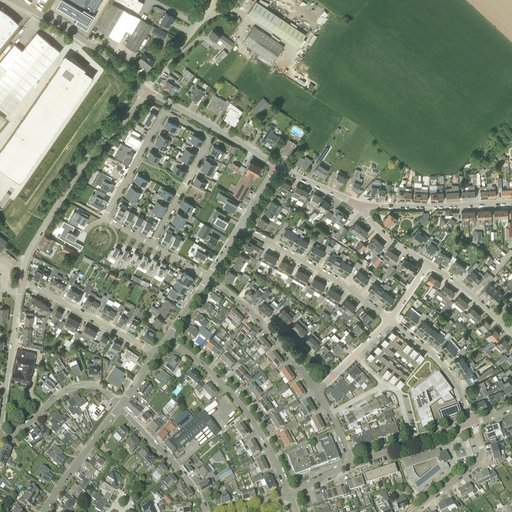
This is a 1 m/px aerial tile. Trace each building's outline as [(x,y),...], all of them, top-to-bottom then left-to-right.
[(41,0),(30,0),(31,0),(40,6),(39,8),(41,9),(46,2),(41,0)] [(59,0),(59,2),(56,6),(78,19),(84,27),(87,29),(92,21),(90,20),(102,0),(59,0)] [(115,0),(121,3),(139,12),(143,3),(137,0),(115,0)] [(256,2),(247,14),(273,31),(297,47),(305,35),(281,19),(256,2)] [(113,4),(98,28),(109,35),(122,9),(113,4)] [(0,46),(19,24),(9,16),(2,7),(0,8),(0,46)] [(122,9),(109,35),(119,41),(135,16),(122,9)] [(162,16),(160,21),(166,25),(166,26),(169,28),(171,25),(170,24),(171,22),(172,22),(174,18),(170,15),(169,16),(167,15),(168,14),(165,13),(163,17),(162,16)] [(141,18),(125,45),(137,51),(152,25),(141,18)] [(245,38),(242,43),(273,63),(284,46),(253,26),(245,38)] [(155,27),(152,33),(164,40),(167,34),(155,27)] [(212,32),(209,36),(216,41),(218,38),(231,48),(234,44),(221,34),(220,35),(213,31),(212,32)] [(0,62),(0,107),(9,115),(61,51),(37,32),(22,51),(15,44),(0,62)] [(317,37),(313,34),(308,43),(311,45),(317,37)] [(224,50),(215,58),(217,61),(220,58),(222,59),(227,53),(224,50)] [(144,54),(138,62),(148,69),(154,61),(147,56),(144,54)] [(61,65),(0,152),(0,168),(20,183),(94,77),(84,71),(86,69),(66,55),(60,64),(61,65)] [(165,82),(162,86),(170,91),(170,93),(171,94),(174,90),(176,91),(177,91),(179,90),(178,88),(174,85),(178,80),(169,74),(164,81),(165,82)] [(194,88),(189,96),(196,100),(198,101),(204,92),(195,86),(194,88)] [(212,100),(207,107),(212,111),(213,109),(218,112),(221,107),(226,110),(228,107),(230,102),(231,102),(227,99),(225,101),(220,97),(217,102),(218,102),(217,103),(212,100)] [(263,98),(252,109),(258,115),(269,104),(263,98)] [(227,114),(224,119),(235,125),(239,119),(236,117),(237,113),(240,115),(242,112),(230,102),(228,107),(230,108),(226,114),(227,114)] [(150,112),(144,123),(150,126),(156,115),(150,112)] [(247,122),(242,130),(245,132),(246,133),(247,133),(249,135),(253,129),(254,130),(255,127),(256,128),(258,126),(254,123),(254,122),(255,122),(251,119),(249,123),(247,122)] [(164,126),(171,130),(169,133),(175,136),(177,133),(174,131),(177,126),(170,122),(171,122),(168,120),(166,123),(165,126),(164,126)] [(271,125),(261,142),(268,146),(270,143),(273,145),(278,137),(272,133),(275,127),(271,125)] [(133,130),(127,139),(132,143),(131,145),(137,149),(139,144),(141,140),(137,138),(140,133),(133,130)] [(160,134),(157,139),(167,144),(170,139),(172,140),(174,137),(168,134),(167,137),(160,134)] [(188,139),(186,141),(192,144),(193,142),(197,144),(200,146),(200,145),(201,143),(203,139),(200,138),(200,139),(193,135),(190,140),(188,139)] [(157,139),(155,144),(161,147),(160,150),(165,153),(167,150),(165,149),(167,144),(157,139)] [(283,144),(278,152),(278,153),(283,156),(284,156),(285,154),(289,156),(296,145),(296,144),(294,143),(294,142),(293,142),(289,140),(286,145),(284,144),(283,144)] [(186,148),(183,153),(193,158),(196,153),(189,149),(191,147),(185,143),(183,146),(186,148)] [(124,145),(116,158),(120,160),(128,164),(131,158),(133,155),(132,155),(129,153),(131,149),(124,145)] [(211,151),(210,151),(214,153),(217,155),(216,158),(221,161),(225,153),(217,148),(217,147),(214,145),(212,149),(211,151)] [(325,147),(317,160),(321,162),(329,149),(325,147)] [(149,154),(147,157),(150,159),(151,158),(152,159),(157,162),(160,157),(163,158),(164,155),(159,152),(157,155),(150,151),(150,152),(149,154)] [(178,156),(176,159),(182,162),(183,159),(190,163),(193,158),(183,153),(181,157),(180,157),(180,158),(178,156)] [(299,155),(294,163),(300,166),(301,164),(307,168),(311,160),(305,157),(304,158),(299,155)] [(110,157),(107,161),(115,166),(110,174),(120,180),(123,173),(120,172),(124,165),(110,157)] [(206,159),(204,164),(213,169),(216,165),(216,164),(219,166),(220,163),(215,160),(213,163),(206,159)] [(176,166),(173,171),(175,171),(180,174),(179,175),(181,176),(183,177),(184,174),(186,171),(184,169),(179,167),(181,164),(175,161),(174,164),(176,165),(176,166)] [(230,161),(226,169),(228,170),(230,167),(237,171),(239,166),(230,161)] [(244,172),(239,183),(248,188),(256,174),(258,175),(261,168),(250,162),(246,169),(247,170),(245,173),(244,172)] [(320,163),(314,171),(319,175),(320,173),(324,176),(329,168),(320,163)] [(204,164),(201,169),(207,173),(206,176),(211,179),(213,176),(211,174),(213,169),(204,164)] [(356,169),(351,181),(354,182),(351,188),(358,190),(362,181),(358,180),(360,176),(359,175),(361,171),(356,169)] [(102,173),(96,183),(112,192),(115,186),(110,183),(112,178),(102,173)] [(338,173),(335,181),(341,183),(341,184),(344,176),(338,173)] [(135,180),(134,180),(141,184),(140,187),(145,190),(147,187),(144,186),(147,180),(140,177),(141,176),(138,174),(137,175),(135,180)] [(195,179),(193,183),(196,184),(197,183),(199,185),(203,187),(206,182),(209,183),(210,180),(205,177),(203,180),(199,178),(197,176),(196,177),(195,179)] [(507,189),(501,189),(501,196),(510,196),(509,182),(509,180),(506,180),(507,189)] [(284,181),(280,189),(286,192),(290,185),(284,181)] [(239,183),(233,194),(242,199),(248,188),(239,183)] [(370,184),(365,189),(368,192),(367,193),(375,196),(378,196),(379,189),(379,186),(374,186),(373,187),(370,184)] [(396,191),(399,191),(399,192),(398,199),(404,199),(405,192),(406,187),(399,185),(398,187),(398,188),(397,191),(396,191)] [(131,186),(129,191),(138,196),(141,192),(143,193),(145,190),(140,187),(138,190),(131,186)] [(289,191),(286,197),(289,199),(290,199),(292,195),(298,198),(302,189),(296,186),(293,193),(289,191)] [(487,186),(479,186),(480,198),(488,197),(487,186)] [(487,186),(488,197),(495,197),(495,186),(487,187),(487,186)] [(379,189),(378,196),(384,197),(385,193),(389,194),(390,190),(390,188),(386,187),(385,190),(379,189)] [(158,193),(156,196),(162,199),(163,196),(170,200),(170,199),(172,197),(173,194),(170,192),(170,193),(163,189),(161,194),(160,194),(158,193)] [(298,198),(298,199),(304,201),(301,206),(304,208),(306,205),(308,200),(305,199),(309,192),(302,189),(298,198)] [(96,196),(91,204),(102,210),(107,201),(103,199),(105,195),(97,190),(94,195),(96,196)] [(129,191),(126,196),(133,199),(131,202),(130,201),(130,202),(136,205),(138,202),(136,200),(138,196),(129,191)] [(219,193),(216,197),(225,202),(223,205),(224,206),(226,207),(234,212),(237,206),(233,203),(234,201),(219,193)] [(308,200),(306,205),(307,206),(308,205),(312,207),(313,203),(317,205),(318,203),(320,204),(323,200),(320,199),(320,198),(313,194),(310,201),(308,200)] [(156,196),(154,199),(157,201),(154,205),(164,210),(167,206),(160,202),(162,199),(156,196)] [(181,205),(180,206),(187,209),(186,212),(191,215),(193,212),(191,211),(190,211),(193,206),(187,202),(187,201),(184,199),(182,203),(181,205)] [(316,208),(309,217),(312,220),(319,212),(320,213),(322,212),(323,212),(325,213),(328,209),(332,206),(329,204),(324,199),(323,200),(320,204),(316,208)] [(272,201),(269,207),(279,213),(276,211),(279,205),(272,201)] [(149,208),(148,212),(154,215),(155,215),(153,214),(155,212),(161,215),(164,210),(154,205),(152,209),(149,208)] [(120,206),(115,216),(120,219),(122,215),(126,217),(129,211),(120,206)] [(269,207),(265,212),(271,216),(269,218),(268,218),(280,225),(281,222),(280,221),(276,219),(279,213),(269,207)] [(216,209),(213,215),(216,217),(214,221),(218,223),(216,226),(223,230),(228,222),(224,219),(226,215),(227,215),(216,209)] [(325,213),(322,218),(325,220),(328,216),(335,222),(342,213),(337,209),(333,213),(328,209),(325,213)] [(126,217),(123,221),(124,221),(129,223),(131,219),(135,221),(138,216),(129,211),(126,217)] [(178,211),(175,216),(184,222),(187,217),(189,219),(191,216),(186,213),(184,215),(178,211)] [(71,216),(68,221),(77,226),(79,221),(83,223),(85,224),(88,218),(87,218),(88,216),(81,212),(80,214),(76,212),(73,217),(71,216)] [(338,232),(334,236),(336,238),(337,238),(345,228),(343,226),(344,224),(343,223),(348,217),(342,213),(335,222),(340,225),(339,226),(341,228),(338,232)] [(389,213),(383,221),(390,226),(392,223),(392,222),(394,223),(396,221),(397,221),(398,219),(389,213)] [(423,215),(418,219),(422,223),(427,219),(423,215)] [(135,221),(132,226),(133,226),(138,228),(140,224),(143,226),(146,221),(138,216),(135,221)] [(175,216),(172,221),(179,225),(177,228),(183,231),(185,227),(182,226),(184,222),(175,216)] [(440,216),(439,227),(451,217),(440,216)] [(262,218),(258,224),(265,228),(268,223),(270,224),(271,223),(273,224),(272,226),(279,229),(281,225),(280,225),(268,218),(266,221),(262,218)] [(141,230),(141,231),(141,230),(146,233),(149,229),(153,231),(157,223),(153,220),(151,223),(146,221),(143,226),(141,230)] [(64,221),(61,226),(64,228),(67,229),(61,239),(66,241),(67,241),(73,244),(74,241),(76,238),(77,236),(75,235),(71,232),(75,227),(64,221)] [(345,228),(337,238),(339,240),(346,232),(351,236),(354,232),(356,235),(362,228),(356,223),(353,226),(352,226),(351,228),(350,227),(348,230),(345,228)] [(204,224),(197,234),(204,238),(203,240),(206,242),(213,247),(217,240),(210,236),(208,234),(211,228),(204,224)] [(362,228),(356,235),(362,239),(367,232),(362,228)] [(286,229),(281,237),(287,240),(291,232),(286,229)] [(413,235),(411,239),(412,240),(414,241),(417,243),(418,241),(422,243),(428,237),(421,232),(420,233),(417,231),(414,235),(413,235)] [(166,232),(161,242),(161,241),(162,242),(166,244),(168,240),(172,242),(175,236),(166,232)] [(291,232),(287,240),(293,243),(297,235),(291,232)] [(44,235),(39,244),(42,246),(40,249),(43,251),(50,254),(51,252),(50,252),(53,246),(56,242),(44,235)] [(297,235),(293,243),(298,246),(303,238),(297,235)] [(172,242),(170,246),(170,247),(170,246),(175,249),(177,245),(181,247),(184,241),(175,236),(172,242)] [(374,237),(369,243),(371,245),(369,247),(371,250),(379,241),(374,237)] [(303,238),(298,246),(304,250),(309,242),(303,238)] [(248,241),(244,248),(251,252),(253,248),(256,250),(258,247),(248,241)] [(374,257),(370,261),(373,263),(378,257),(376,254),(384,246),(379,241),(371,250),(374,253),(372,255),(374,257)] [(430,242),(426,249),(430,252),(429,253),(434,256),(437,251),(434,249),(436,246),(430,242)] [(494,242),(485,250),(491,256),(498,250),(500,252),(502,250),(494,242)] [(313,244),(309,252),(314,255),(319,247),(313,244)] [(358,250),(357,251),(360,253),(366,246),(363,244),(358,250)] [(64,245),(62,250),(67,252),(77,257),(79,253),(78,253),(76,251),(69,248),(64,245)] [(199,245),(193,255),(204,262),(207,256),(203,253),(206,249),(199,245)] [(115,247),(110,257),(115,260),(112,266),(115,267),(120,259),(122,255),(118,253),(119,251),(120,250),(115,247)] [(319,247),(314,255),(320,258),(324,251),(319,247)] [(439,253),(436,258),(441,261),(445,255),(440,251),(442,249),(439,247),(437,251),(439,253)] [(260,248),(255,258),(258,260),(259,259),(263,250),(260,248)] [(122,255),(120,259),(125,262),(122,267),(126,269),(129,262),(132,257),(130,256),(128,255),(128,254),(129,252),(125,249),(122,255)] [(386,263),(393,253),(391,251),(391,250),(389,249),(388,249),(383,255),(380,254),(378,257),(381,259),(383,260),(386,263)] [(445,255),(441,261),(446,264),(450,259),(452,261),(454,257),(457,252),(455,251),(451,258),(445,255)] [(132,257),(129,262),(138,266),(139,265),(141,259),(137,257),(139,254),(134,252),(132,257)] [(266,252),(261,260),(267,263),(272,255),(266,252)] [(336,257),(331,265),(337,268),(341,260),(343,258),(345,254),(342,253),(340,255),(337,254),(336,257)] [(393,253),(386,263),(389,265),(388,267),(389,267),(386,272),(389,274),(394,267),(392,266),(398,256),(393,253)] [(240,254),(237,260),(243,264),(245,261),(247,262),(249,259),(247,258),(240,254)] [(330,254),(325,261),(331,265),(336,257),(330,254)] [(141,259),(139,265),(147,269),(148,268),(150,262),(147,260),(148,257),(144,255),(141,259)] [(272,255),(267,263),(273,266),(277,258),(272,255)] [(373,263),(378,267),(383,260),(378,257),(373,263)] [(454,262),(451,267),(456,270),(460,264),(455,261),(456,258),(454,257),(452,261),(454,262)] [(150,262),(148,268),(153,271),(150,276),(154,277),(155,274),(160,266),(156,264),(157,261),(155,259),(153,258),(150,262)] [(400,261),(397,267),(399,268),(401,270),(403,267),(406,269),(410,262),(404,259),(403,262),(400,261)] [(237,260),(233,266),(240,270),(243,264),(237,260)] [(341,260),(337,268),(342,271),(347,263),(341,260)] [(282,261),(277,269),(283,272),(287,264),(282,261)] [(160,266),(155,274),(161,277),(162,275),(165,276),(168,270),(166,268),(164,267),(166,264),(162,262),(160,266)] [(410,262),(406,269),(411,272),(410,275),(412,276),(413,277),(417,270),(413,268),(415,266),(410,262)] [(347,263),(342,271),(343,271),(348,274),(353,266),(347,263)] [(287,264),(283,272),(289,275),(293,267),(287,264)] [(460,264),(456,270),(461,274),(464,269),(467,270),(469,266),(467,265),(465,267),(460,264)] [(470,273),(466,277),(470,281),(478,272),(474,268),(472,266),(468,271),(470,273)] [(31,267),(31,268),(32,269),(31,272),(34,274),(33,275),(39,278),(43,271),(37,268),(36,270),(31,267)] [(43,271),(39,278),(45,281),(49,274),(47,273),(48,270),(45,268),(43,271)] [(298,270),(293,278),(299,281),(303,273),(298,270)] [(358,270),(353,277),(358,282),(364,274),(358,270)] [(180,271),(175,277),(178,280),(184,284),(187,280),(191,283),(193,279),(187,274),(188,273),(185,271),(184,272),(183,273),(180,271)] [(229,271),(225,278),(232,282),(235,275),(240,278),(239,279),(246,284),(249,279),(242,275),(237,272),(235,274),(229,271)] [(478,272),(470,281),(475,285),(479,281),(481,282),(485,278),(483,276),(484,275),(480,271),(478,272)] [(73,273),(67,282),(70,283),(74,275),(75,276),(76,274),(73,273)] [(303,273),(299,281),(305,284),(309,276),(303,273)] [(364,274),(358,282),(363,286),(369,278),(372,280),(375,275),(373,273),(371,276),(368,273),(366,276),(364,274)] [(486,287),(480,292),(483,294),(484,293),(486,295),(498,282),(497,281),(493,285),(490,282),(494,277),(489,273),(485,278),(481,282),(486,287)] [(55,278),(51,285),(57,288),(60,281),(62,279),(63,277),(57,274),(56,276),(55,278)] [(74,275),(70,283),(73,285),(78,275),(76,274),(75,276),(74,275)] [(430,275),(426,281),(431,285),(436,278),(430,275)] [(60,281),(57,288),(62,291),(68,280),(63,277),(62,279),(60,281)] [(432,287),(428,293),(431,295),(433,293),(434,294),(437,290),(439,289),(437,287),(441,282),(436,278),(431,285),(434,287),(433,288),(432,287)] [(309,287),(307,291),(312,294),(315,290),(319,282),(313,279),(309,287)] [(87,285),(84,291),(87,292),(89,287),(90,287),(91,284),(92,282),(88,280),(86,285),(87,285)] [(174,285),(173,288),(179,292),(181,288),(185,291),(188,287),(184,284),(178,280),(175,285),(174,285)] [(249,289),(245,293),(249,298),(257,289),(253,285),(256,282),(253,280),(246,287),(249,289)] [(319,282),(315,290),(321,293),(325,285),(319,282)] [(374,282),(368,289),(373,293),(379,286),(374,282)] [(498,282),(486,295),(488,297),(487,298),(490,300),(499,290),(495,287),(499,283),(498,282)] [(379,286),(373,293),(378,297),(384,290),(386,288),(388,285),(386,283),(384,285),(381,283),(379,286)] [(87,292),(85,295),(88,296),(91,291),(94,286),(91,284),(90,287),(89,287),(87,292)] [(71,286),(68,294),(73,297),(78,287),(75,285),(74,288),(71,286)] [(435,295),(432,298),(434,299),(438,294),(442,298),(450,289),(445,285),(441,290),(439,289),(437,290),(434,294),(435,295)] [(78,287),(73,297),(79,300),(83,293),(80,291),(82,288),(79,286),(78,287)] [(167,295),(167,296),(174,301),(174,300),(173,300),(176,296),(180,299),(183,294),(179,292),(173,288),(169,293),(167,295)] [(258,302),(267,292),(269,290),(268,288),(265,291),(264,290),(261,293),(257,289),(249,298),(254,302),(256,300),(258,302)] [(330,288),(325,296),(330,299),(336,292),(330,288)] [(499,290),(490,300),(492,302),(493,301),(495,303),(502,296),(504,298),(511,290),(509,288),(503,294),(499,290)] [(445,305),(439,312),(441,313),(446,307),(448,305),(451,301),(449,300),(455,293),(450,289),(442,298),(447,302),(445,305)] [(384,290),(378,297),(384,301),(389,294),(387,292),(384,290)] [(88,296),(84,303),(90,306),(96,295),(97,294),(91,291),(88,296)] [(267,292),(258,302),(261,304),(265,299),(269,294),(267,292)] [(336,292),(330,299),(336,303),(341,295),(336,292)] [(214,294),(210,300),(219,306),(221,307),(224,302),(222,301),(223,300),(214,294)] [(389,294),(384,301),(389,305),(394,298),(389,294)] [(96,295),(90,306),(96,309),(101,300),(102,298),(96,295)] [(32,296),(27,305),(30,307),(31,305),(37,308),(40,301),(32,296)] [(458,296),(454,302),(458,305),(463,300),(458,296)] [(287,300),(283,305),(285,306),(292,298),(290,297),(287,300)] [(166,299),(162,304),(171,310),(175,305),(169,300),(166,299)] [(261,304),(259,306),(263,311),(268,305),(266,303),(268,302),(265,299),(261,304)] [(338,305),(334,310),(336,312),(338,309),(343,313),(351,303),(346,299),(340,306),(340,307),(338,305)] [(463,300),(458,305),(463,309),(468,304),(463,300)] [(40,301),(37,308),(42,311),(43,310),(47,312),(49,307),(46,305),(46,304),(40,301)] [(268,305),(263,311),(268,315),(277,306),(272,302),(268,305)] [(106,304),(101,312),(107,315),(112,306),(107,303),(107,304),(106,304)] [(351,303),(343,313),(348,316),(345,319),(347,321),(351,317),(354,314),(352,312),(356,307),(351,303)] [(0,304),(0,320),(7,321),(8,309),(2,308),(2,305),(0,304)] [(112,306),(107,315),(113,318),(116,311),(117,309),(118,307),(113,304),(112,306)] [(152,305),(150,307),(152,308),(159,313),(160,311),(167,316),(171,310),(162,304),(161,307),(159,306),(157,308),(152,305)] [(207,305),(203,311),(209,316),(214,310),(207,305)] [(134,311),(128,322),(130,323),(128,327),(134,330),(138,323),(139,321),(134,318),(139,308),(137,306),(136,307),(135,308),(134,311)] [(466,313),(464,315),(469,319),(476,311),(471,307),(466,313)] [(152,308),(150,312),(156,316),(157,317),(159,313),(152,308)] [(283,308),(278,313),(283,318),(288,312),(283,308)] [(123,311),(118,321),(123,324),(125,320),(128,322),(134,311),(132,310),(131,309),(130,312),(128,311),(127,313),(123,311)] [(409,309),(403,316),(408,320),(414,313),(409,309)] [(55,322),(50,330),(55,333),(58,327),(61,322),(58,321),(59,319),(62,313),(57,310),(53,316),(53,315),(51,320),(55,322)] [(227,319),(226,319),(231,323),(238,316),(233,311),(228,317),(227,319)] [(288,312),(283,318),(288,322),(293,317),(295,319),(301,313),(299,311),(295,315),(290,311),(288,312)] [(323,311),(319,317),(326,322),(330,316),(323,311)] [(476,311),(469,319),(473,323),(475,321),(475,322),(481,315),(476,311)] [(364,312),(360,316),(368,324),(373,319),(368,313),(367,314),(364,312)] [(25,316),(25,323),(33,324),(33,318),(34,318),(35,314),(29,313),(28,316),(25,316)] [(297,321),(292,326),(297,331),(304,323),(299,319),(303,315),(301,313),(295,319),(297,321)] [(414,313),(408,320),(414,324),(419,317),(414,313)] [(65,322),(65,323),(67,324),(65,327),(69,329),(70,326),(74,319),(68,316),(65,322)] [(156,316),(152,322),(160,327),(164,321),(157,317),(156,316)] [(224,316),(217,325),(220,327),(226,319),(227,319),(224,316)] [(233,331),(228,336),(230,338),(234,335),(242,326),(240,324),(243,320),(238,316),(231,323),(228,327),(233,331)] [(199,317),(195,323),(201,327),(198,330),(210,338),(213,335),(204,329),(208,323),(199,317)] [(424,320),(417,327),(423,332),(428,324),(425,322),(427,320),(425,318),(424,320)] [(70,326),(69,329),(74,332),(75,330),(80,322),(74,319),(70,326)] [(479,326),(477,328),(481,333),(479,335),(482,337),(486,333),(484,331),(490,325),(485,320),(479,326)] [(312,333),(313,332),(320,324),(318,322),(315,326),(310,331),(312,333)] [(304,323),(297,331),(301,335),(308,329),(310,331),(315,326),(313,324),(309,328),(304,323)] [(358,323),(352,329),(355,332),(358,334),(363,329),(358,323)] [(146,324),(143,329),(146,331),(144,334),(150,338),(153,334),(154,335),(156,332),(146,324)] [(428,324),(423,332),(428,335),(433,328),(428,324)] [(234,335),(230,338),(233,341),(241,332),(245,337),(253,329),(248,325),(244,328),(242,326),(234,335)] [(24,328),(23,335),(31,336),(34,336),(36,336),(36,330),(45,331),(45,328),(39,327),(32,326),(32,329),(24,328)] [(82,332),(80,335),(86,338),(88,335),(91,329),(85,326),(82,332)] [(211,342),(206,348),(211,352),(219,343),(214,339),(221,330),(218,328),(213,335),(210,338),(213,340),(211,342)] [(433,328),(428,335),(433,340),(438,333),(433,328)] [(88,335),(86,338),(89,340),(91,337),(93,338),(97,332),(91,329),(88,335)] [(191,329),(187,334),(190,336),(189,336),(191,337),(194,339),(198,334),(206,339),(207,339),(208,340),(210,338),(198,330),(197,332),(191,329)] [(253,329),(245,337),(249,342),(246,345),(248,347),(252,343),(256,340),(254,338),(257,334),(253,329)] [(343,336),(340,339),(344,344),(347,340),(349,343),(354,338),(349,333),(348,332),(346,329),(344,332),(347,335),(345,338),(344,337),(343,336)] [(495,329),(488,335),(493,340),(499,334),(495,329)] [(388,335),(388,336),(392,338),(389,341),(392,344),(398,348),(401,345),(396,340),(399,336),(392,330),(388,335)] [(317,337),(313,332),(312,333),(306,340),(310,344),(315,339),(317,337)] [(438,333),(433,340),(438,344),(444,337),(438,333)] [(335,341),(330,345),(338,354),(343,348),(341,346),(344,344),(340,339),(334,334),(331,337),(335,341)] [(92,347),(91,350),(94,352),(97,345),(100,347),(102,343),(105,345),(108,338),(103,335),(98,343),(95,341),(92,347)] [(315,339),(310,344),(315,349),(321,342),(322,342),(317,337),(315,339)] [(381,342),(381,343),(384,346),(382,348),(385,350),(392,356),(395,352),(389,347),(392,344),(389,341),(385,337),(381,342)] [(67,338),(64,344),(71,348),(74,342),(73,342),(70,340),(67,338)] [(501,340),(496,345),(501,350),(508,343),(503,338),(501,340)] [(254,346),(258,351),(266,343),(262,339),(254,345),(254,346)] [(398,348),(396,351),(400,354),(399,355),(402,357),(403,356),(408,349),(411,345),(408,343),(404,340),(401,345),(398,348)] [(490,341),(481,349),(484,352),(488,349),(494,343),(492,340),(490,341)] [(110,349),(108,352),(114,355),(112,359),(116,361),(119,354),(116,353),(116,352),(117,352),(121,345),(114,341),(110,349)] [(448,341),(442,347),(446,352),(453,346),(448,341)] [(219,343),(211,352),(219,358),(224,353),(221,351),(223,349),(225,351),(230,345),(228,343),(224,348),(219,344),(219,343)] [(258,351),(257,352),(261,356),(263,355),(270,348),(266,343),(258,351)] [(494,343),(488,349),(490,351),(496,345),(494,343)] [(226,355),(221,361),(226,365),(233,357),(228,352),(233,347),(230,345),(225,351),(227,353),(226,355)] [(324,345),(321,348),(325,351),(321,355),(329,363),(334,358),(328,351),(329,349),(324,345)] [(374,349),(373,350),(377,353),(375,355),(378,357),(377,358),(385,363),(388,360),(381,355),(385,350),(382,348),(377,345),(374,349)] [(408,349),(403,356),(406,359),(406,360),(408,362),(409,361),(414,354),(417,350),(415,349),(414,348),(411,345),(408,349)] [(453,346),(446,352),(451,357),(457,350),(453,346)] [(17,349),(14,363),(19,364),(23,365),(33,367),(33,365),(35,358),(36,354),(20,350),(17,349)] [(127,349),(122,356),(127,359),(124,364),(131,369),(135,363),(134,362),(138,356),(127,349)] [(414,354),(409,361),(413,364),(412,365),(415,367),(424,356),(421,354),(421,353),(417,350),(414,354)] [(365,360),(365,361),(377,370),(380,366),(374,362),(377,358),(378,357),(375,355),(370,352),(367,356),(366,357),(370,360),(368,363),(365,360)] [(267,359),(267,360),(271,365),(279,358),(274,353),(267,359)] [(500,357),(497,360),(501,364),(507,358),(508,357),(506,356),(504,354),(500,357)] [(233,357),(226,365),(230,370),(235,364),(236,365),(237,363),(240,365),(243,361),(246,359),(244,357),(241,359),(235,355),(233,357)] [(261,356),(254,363),(256,365),(265,357),(263,355),(261,356)] [(427,365),(431,358),(426,355),(422,362),(427,365)] [(462,356),(454,361),(457,366),(465,361),(462,356)] [(168,361),(164,366),(171,371),(173,368),(175,369),(177,366),(176,366),(180,361),(173,357),(170,361),(168,361)] [(265,357),(256,365),(258,367),(267,360),(267,359),(265,357)] [(59,358),(56,360),(59,365),(56,367),(59,371),(56,373),(61,380),(67,376),(64,371),(67,370),(65,367),(60,358),(59,358)] [(87,362),(87,365),(89,365),(89,373),(98,374),(98,370),(101,370),(101,358),(93,358),(93,362),(87,362)] [(279,358),(271,365),(273,363),(277,368),(283,363),(279,358)] [(76,359),(69,362),(71,366),(74,375),(81,372),(78,363),(76,359)] [(386,364),(379,372),(383,375),(386,377),(389,373),(394,367),(395,366),(392,363),(391,364),(389,362),(389,361),(388,360),(385,363),(386,364)] [(465,361),(457,366),(461,372),(469,367),(465,361)] [(14,363),(11,378),(29,381),(31,372),(32,372),(33,367),(23,365),(22,370),(17,369),(19,364),(14,363)] [(491,372),(497,368),(494,365),(482,372),(483,373),(476,378),(478,380),(491,372)] [(111,377),(109,380),(119,387),(124,378),(122,376),(123,375),(123,376),(125,373),(115,367),(109,376),(111,377)] [(356,367),(348,375),(354,381),(362,373),(361,373),(360,374),(358,371),(358,370),(356,367)] [(389,373),(386,377),(389,380),(392,382),(395,378),(401,372),(401,371),(399,369),(398,370),(394,367),(389,373)] [(469,367),(461,372),(464,377),(472,373),(469,367)] [(287,368),(280,373),(284,378),(290,374),(287,368)] [(476,378),(483,373),(482,372),(480,368),(472,373),(476,378)] [(240,369),(235,374),(239,379),(245,374),(240,369)] [(245,374),(239,379),(244,384),(245,383),(247,385),(253,380),(251,377),(252,377),(247,371),(245,374)] [(44,381),(41,385),(43,387),(42,387),(46,390),(48,391),(51,388),(52,389),(55,386),(54,385),(55,384),(52,380),(55,377),(51,372),(47,376),(43,381),(44,381)] [(183,374),(177,383),(181,386),(186,381),(188,383),(190,380),(197,386),(201,380),(197,377),(198,376),(193,372),(188,377),(183,374)] [(253,384),(247,388),(251,394),(260,387),(257,383),(256,381),(264,375),(262,372),(259,374),(253,380),(255,382),(253,384)] [(271,376),(268,378),(270,381),(279,374),(277,372),(271,376)] [(395,378),(392,382),(396,385),(399,387),(399,388),(408,376),(405,374),(404,375),(401,372),(395,378)] [(158,377),(155,381),(160,384),(158,387),(161,390),(163,387),(164,388),(170,379),(162,373),(158,378),(158,377)] [(362,373),(354,381),(360,387),(367,380),(364,377),(365,376),(362,373)] [(472,373),(464,377),(468,383),(476,378),(472,373)] [(290,374),(284,378),(288,383),(294,379),(290,374)] [(453,401),(447,396),(451,393),(438,374),(410,395),(421,431),(434,427),(428,409),(429,409),(437,403),(439,406),(453,401)] [(501,380),(498,381),(501,387),(504,386),(505,387),(509,394),(511,391),(511,384),(511,383),(511,384),(509,380),(503,383),(501,379),(501,380)] [(343,382),(337,389),(343,395),(347,390),(351,394),(353,392),(349,387),(344,382),(342,380),(342,381),(343,382)] [(497,385),(492,388),(497,399),(503,397),(499,388),(501,387),(498,381),(498,380),(495,381),(497,385)] [(483,381),(479,383),(481,386),(482,389),(485,395),(487,394),(491,402),(497,399),(492,388),(486,391),(485,388),(486,388),(483,381)] [(201,383),(196,388),(200,393),(203,390),(207,395),(213,389),(208,384),(205,387),(201,383)] [(141,390),(139,393),(143,396),(141,399),(146,403),(151,397),(147,394),(149,391),(150,392),(152,389),(151,388),(151,387),(152,386),(149,384),(148,385),(146,384),(143,387),(142,388),(143,388),(142,389),(141,389),(141,390)] [(286,384),(276,391),(278,394),(288,387),(286,384)] [(290,389),(289,390),(293,395),(302,389),(298,384),(290,389)] [(262,394),(259,396),(261,398),(265,395),(275,388),(273,386),(263,393),(262,394)] [(260,387),(251,394),(256,399),(259,396),(262,394),(258,389),(260,387)] [(288,387),(278,394),(280,396),(289,390),(290,389),(288,387)] [(335,387),(330,393),(335,401),(337,400),(339,402),(344,396),(343,395),(337,389),(335,387)] [(265,395),(261,398),(263,401),(267,398),(268,398),(269,397),(276,391),(275,388),(265,395)] [(213,389),(207,395),(211,399),(217,393),(213,389)] [(293,395),(296,400),(297,401),(305,395),(302,389),(293,395)] [(380,399),(376,401),(382,411),(386,409),(385,407),(388,405),(383,395),(380,397),(380,399)] [(479,401),(476,402),(479,408),(487,405),(484,398),(483,399),(482,397),(481,395),(477,396),(479,401)] [(78,396),(72,400),(79,409),(80,411),(81,413),(86,410),(85,409),(89,405),(84,398),(81,400),(78,396)] [(263,401),(259,404),(263,409),(272,403),(269,399),(268,398),(267,398),(263,401)] [(127,407),(126,408),(132,414),(137,418),(143,411),(139,407),(137,409),(134,406),(137,402),(134,399),(127,407)] [(373,403),(368,405),(373,413),(379,410),(380,411),(380,412),(381,414),(383,414),(382,411),(376,401),(376,399),(372,401),(373,403)] [(72,400),(67,403),(71,408),(68,410),(71,415),(73,416),(75,414),(78,418),(82,415),(81,413),(80,411),(79,409),(72,400)] [(167,405),(163,410),(167,415),(172,409),(174,407),(173,406),(175,404),(172,400),(169,403),(167,405)] [(296,400),(287,406),(289,409),(298,403),(297,401),(296,400)] [(300,405),(300,406),(303,411),(312,406),(308,400),(300,405)] [(429,409),(428,409),(434,426),(441,424),(462,417),(458,405),(456,405),(453,402),(453,401),(439,406),(437,403),(429,409)] [(210,402),(203,408),(205,410),(212,405),(210,402)] [(166,445),(164,446),(173,455),(176,452),(178,454),(181,452),(180,451),(185,447),(206,428),(199,420),(203,416),(205,416),(218,406),(215,403),(212,405),(205,410),(198,417),(196,418),(181,432),(171,441),(166,445)] [(272,403),(263,409),(267,415),(270,412),(272,415),(283,407),(286,405),(285,403),(276,409),(272,403)] [(298,403),(289,409),(290,412),(293,410),(300,406),(300,405),(298,403)] [(365,407),(361,409),(365,417),(373,413),(368,405),(368,403),(364,405),(365,407)] [(93,405),(89,410),(96,416),(94,418),(96,419),(104,410),(100,407),(98,409),(93,405)] [(303,411),(301,412),(303,416),(305,414),(306,416),(307,417),(315,412),(312,406),(303,411)] [(274,418),(270,420),(274,425),(283,420),(279,414),(285,410),(283,407),(272,415),(274,418)] [(357,411),(353,413),(357,421),(365,417),(361,409),(360,407),(356,409),(357,411)] [(171,421),(157,438),(162,442),(168,435),(170,432),(172,433),(177,427),(181,432),(196,418),(190,410),(187,412),(186,411),(172,422),(173,422),(172,423),(171,421)] [(150,411),(141,419),(146,424),(152,418),(155,416),(152,413),(150,411)] [(344,415),(344,416),(349,426),(357,421),(353,413),(352,411),(348,413),(349,415),(345,417),(344,415)] [(155,422),(149,428),(155,434),(165,424),(164,423),(165,423),(168,420),(163,415),(163,414),(161,412),(153,420),(155,422)] [(58,414),(54,419),(64,428),(67,431),(69,429),(64,425),(69,419),(65,415),(62,418),(58,414)] [(318,417),(311,420),(314,426),(312,427),(312,428),(321,423),(318,417)] [(54,419),(49,423),(54,427),(51,430),(55,434),(59,430),(60,430),(61,430),(64,428),(54,419)] [(283,420),(274,425),(277,431),(283,427),(285,430),(297,423),(295,421),(286,426),(283,420)] [(511,424),(510,420),(503,423),(507,430),(504,432),(506,438),(506,437),(508,442),(510,441),(510,439),(509,436),(508,433),(511,431),(511,424)] [(395,422),(387,425),(388,428),(391,436),(394,434),(394,433),(398,432),(399,433),(395,422)] [(286,433),(280,436),(283,442),(293,437),(290,431),(298,426),(297,423),(285,430),(286,433)] [(321,423),(312,428),(315,433),(316,433),(324,429),(321,423)] [(242,424),(236,429),(239,434),(246,429),(242,424)] [(37,429),(29,435),(34,442),(35,442),(37,445),(44,440),(42,437),(46,434),(40,425),(36,428),(37,429)] [(498,425),(491,428),(495,437),(502,435),(503,439),(506,438),(504,432),(501,433),(498,425)] [(383,427),(379,428),(382,439),(386,437),(386,436),(390,435),(390,436),(391,436),(388,428),(384,429),(383,427)] [(122,428),(116,434),(122,440),(128,434),(122,428)] [(353,436),(351,437),(353,445),(356,444),(357,447),(361,446),(361,445),(365,443),(362,433),(361,432),(360,428),(355,430),(356,435),(353,436)] [(379,428),(370,431),(374,441),(378,440),(377,439),(382,438),(382,439),(379,428)] [(491,428),(485,430),(488,440),(489,441),(495,438),(495,437),(491,428)] [(72,436),(70,437),(75,441),(78,438),(74,435),(75,433),(70,429),(69,429),(67,431),(67,432),(69,434),(72,436)] [(246,429),(239,434),(243,440),(250,435),(246,429)] [(370,431),(362,433),(365,443),(365,444),(369,443),(369,442),(373,440),(374,441),(370,431)] [(61,443),(68,449),(75,441),(70,437),(72,436),(69,434),(68,435),(60,442),(61,443)] [(330,435),(319,439),(328,463),(339,459),(338,457),(338,456),(337,456),(335,455),(337,455),(338,455),(330,435)] [(217,436),(211,442),(214,446),(220,440),(217,436)] [(293,437),(283,442),(286,448),(293,445),(296,444),(297,443),(296,443),(293,437)] [(133,438),(125,445),(129,449),(128,450),(131,453),(138,447),(137,446),(139,444),(133,438)] [(318,452),(314,454),(318,467),(328,463),(328,464),(329,464),(328,463),(319,439),(318,439),(320,443),(321,445),(316,447),(318,452)] [(253,441),(246,445),(249,451),(256,447),(253,441)] [(493,447),(491,447),(492,454),(501,452),(503,452),(504,451),(504,448),(504,447),(505,447),(505,446),(504,444),(503,441),(498,442),(498,445),(493,447)] [(306,445),(301,447),(302,450),(310,470),(318,467),(314,454),(313,454),(313,453),(308,455),(306,449),(308,448),(308,447),(306,445)] [(2,451),(0,455),(0,467),(1,467),(2,467),(5,468),(6,465),(6,464),(9,465),(15,468),(16,465),(11,462),(12,460),(8,458),(10,455),(9,455),(10,454),(12,449),(4,446),(2,451)] [(49,451),(46,455),(48,457),(55,462),(58,464),(58,463),(62,466),(66,459),(61,455),(63,453),(56,447),(51,452),(49,451)] [(256,447),(249,451),(252,456),(260,452),(257,447),(256,447)] [(138,454),(135,456),(139,460),(141,458),(144,461),(149,456),(147,454),(148,453),(145,449),(139,455),(138,454)] [(302,450),(287,456),(295,476),(310,470),(302,450)] [(439,450),(403,462),(405,470),(404,470),(407,479),(413,486),(414,486),(419,492),(449,468),(446,465),(450,462),(445,453),(441,454),(439,450)] [(501,452),(492,454),(494,461),(496,461),(498,460),(499,465),(506,459),(505,457),(503,458),(502,456),(504,455),(503,452),(501,452)] [(87,464),(87,465),(97,471),(93,468),(96,464),(101,467),(105,462),(95,455),(91,460),(91,461),(88,465),(87,464)] [(149,456),(144,461),(150,467),(156,461),(152,457),(151,458),(149,456)] [(182,467),(189,476),(189,475),(193,473),(190,468),(192,466),(193,467),(196,464),(191,458),(182,467)] [(263,459),(255,462),(258,468),(265,464),(263,459)] [(252,460),(242,466),(243,469),(248,467),(248,466),(253,463),(252,460)] [(207,461),(194,472),(196,475),(199,474),(203,479),(211,473),(206,467),(210,465),(207,461)] [(265,464),(258,468),(261,474),(268,470),(265,464)] [(87,465),(80,474),(81,475),(90,481),(91,481),(90,481),(97,471),(87,465)] [(395,465),(389,466),(392,475),(395,474),(396,476),(398,475),(399,478),(401,477),(400,472),(398,473),(395,465)] [(42,466),(35,476),(45,483),(45,482),(49,484),(53,477),(48,474),(50,471),(42,466)] [(156,467),(151,472),(154,475),(153,475),(157,480),(161,477),(167,472),(163,466),(159,469),(156,467)] [(389,466),(384,468),(388,478),(390,478),(389,476),(392,475),(389,466)] [(229,468),(218,475),(221,480),(232,473),(229,468)] [(384,468),(379,470),(382,479),(385,478),(386,479),(388,478),(384,468)] [(113,469),(107,477),(114,482),(110,487),(113,489),(115,490),(117,491),(124,480),(119,477),(120,476),(115,473),(116,471),(113,469)] [(379,470),(374,471),(377,482),(380,481),(379,480),(382,479),(379,470)] [(492,470),(489,472),(492,479),(497,477),(492,470)] [(374,471),(369,473),(372,482),(375,481),(375,482),(377,482),(374,471)] [(487,471),(480,474),(485,483),(491,480),(487,471)] [(369,473),(364,475),(365,479),(367,485),(369,484),(369,483),(372,482),(369,473)] [(476,483),(474,484),(479,492),(482,490),(479,486),(485,483),(480,474),(474,478),(476,483)] [(75,485),(74,485),(83,491),(84,491),(90,481),(81,475),(74,485),(75,485)] [(172,476),(163,485),(170,492),(175,488),(173,486),(177,482),(172,476)] [(264,480),(263,480),(264,480),(266,486),(274,483),(271,477),(264,480)] [(0,479),(0,486),(3,482),(9,489),(12,486),(4,479),(2,478),(0,480),(0,479)] [(361,478),(356,480),(359,488),(362,487),(362,489),(363,490),(368,488),(367,485),(365,479),(362,480),(361,478)] [(212,479),(198,487),(202,492),(211,486),(210,485),(214,482),(212,479)] [(234,480),(231,482),(237,496),(241,495),(243,502),(249,499),(247,492),(246,489),(240,492),(240,491),(239,491),(236,486),(237,485),(234,480)] [(356,480),(351,481),(354,492),(357,491),(356,489),(359,488),(356,480)] [(347,487),(344,488),(345,491),(347,497),(350,496),(349,492),(352,491),(352,492),(354,492),(351,481),(346,483),(347,487)] [(30,486),(26,493),(38,501),(40,497),(38,495),(40,492),(41,493),(42,493),(35,489),(37,486),(30,482),(28,484),(30,486)] [(104,483),(100,488),(107,492),(103,498),(106,500),(109,501),(114,492),(112,491),(113,489),(110,487),(104,483)] [(274,483),(266,486),(269,492),(276,489),(274,483)] [(160,484),(154,489),(162,499),(163,498),(165,496),(159,489),(162,487),(160,484)] [(227,484),(222,486),(223,488),(224,488),(226,492),(227,494),(228,495),(231,493),(227,484)] [(67,494),(72,498),(75,493),(79,496),(83,491),(74,485),(68,495),(67,494)] [(469,485),(463,488),(467,496),(473,493),(469,485)] [(341,487),(335,489),(339,499),(341,499),(341,497),(344,496),(344,498),(347,497),(345,491),(344,488),(341,489),(341,487)] [(414,487),(409,491),(417,501),(421,497),(414,487)] [(185,488),(180,491),(186,500),(193,495),(189,490),(187,491),(185,488)] [(463,488),(457,490),(462,499),(467,496),(463,488)] [(335,489),(330,491),(335,505),(340,503),(339,499),(335,489)] [(253,490),(247,492),(249,499),(256,497),(253,490)] [(326,495),(322,497),(325,504),(328,503),(330,507),(335,505),(330,491),(325,493),(326,495)] [(20,498),(18,501),(26,506),(27,504),(34,508),(37,505),(34,503),(36,500),(38,501),(26,493),(25,492),(24,492),(27,493),(22,500),(20,498)] [(219,498),(215,500),(217,504),(221,503),(222,505),(230,502),(227,494),(226,492),(222,494),(223,496),(219,498)] [(92,494),(90,497),(92,498),(92,499),(99,503),(95,509),(100,511),(106,503),(106,502),(105,502),(106,500),(103,498),(96,493),(94,496),(92,494)] [(67,494),(60,504),(61,505),(70,510),(71,508),(76,501),(72,498),(67,494)] [(400,500),(395,503),(398,510),(401,509),(403,510),(404,508),(408,506),(406,503),(407,501),(406,501),(405,498),(402,499),(401,499),(400,500)] [(450,500),(444,503),(448,511),(447,509),(453,506),(450,500)] [(383,505),(379,507),(381,511),(390,511),(394,509),(390,501),(383,504),(383,505)] [(156,511),(152,503),(142,508),(143,511),(156,511)] [(184,505),(176,506),(176,511),(190,511),(190,509),(191,509),(191,503),(184,504),(184,505)] [(448,511),(444,503),(438,506),(440,511),(448,511)]
